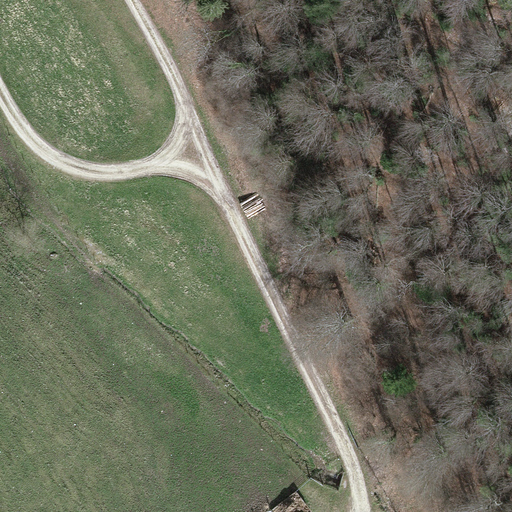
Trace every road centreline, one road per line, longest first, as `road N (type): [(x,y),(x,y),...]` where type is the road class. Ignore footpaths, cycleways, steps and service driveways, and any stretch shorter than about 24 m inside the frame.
road 1 (track): [(198,145),(236,206),(347,437),(365,511)]
road 2 (track): [(139,0),(191,108),(198,145),(112,167),(88,165),(28,135),(0,89)]
